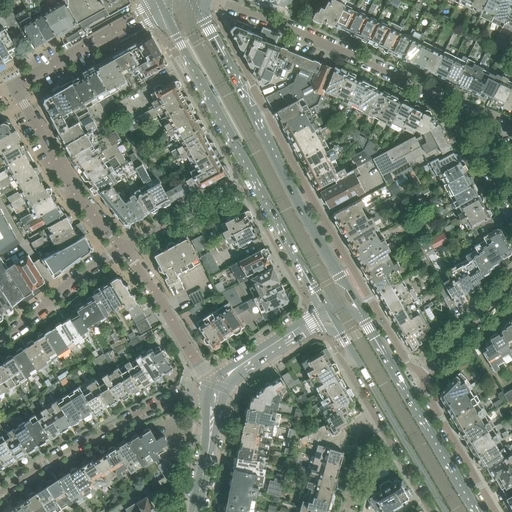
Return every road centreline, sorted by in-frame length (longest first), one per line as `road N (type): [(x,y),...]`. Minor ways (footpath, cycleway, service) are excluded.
road 1 (secondary): [(165,13),(329,310)]
road 2 (residential): [(421,373),(407,363),(260,101),(245,96)]
road 3 (residential): [(217,0),(500,124)]
road 4 (residential): [(0,493),(116,424),(178,395),(216,389)]
road 5 (secondary): [(478,511),(361,310)]
road 6 (secondary): [(338,276),(245,96)]
road 7 (residential): [(122,247),(87,207),(15,85)]
road 8 (secondary): [(352,351),(446,511)]
road 9 (residential): [(216,389),(122,247)]
road 10 (residential): [(496,511),(427,398),(421,373)]
road 11 (residential): [(0,339),(122,247)]
road 12 (secondary): [(216,389),(329,310)]
road 13 (residential): [(421,373),(511,280)]
road 14 (residential): [(122,247),(237,192)]
road 15 (secondary): [(193,511),(216,389)]
road 16 (residential): [(371,407),(430,511)]
